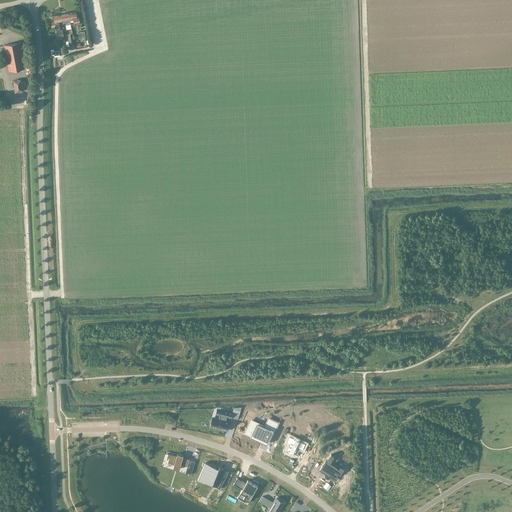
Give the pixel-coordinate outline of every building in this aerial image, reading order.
[(69,13),(70,21),(74,20),(74,24),(80,23),(78,14),(77,14),(76,12),(69,13)] [(70,21),(69,13),(61,14),(62,21),(63,24),(65,23),(66,25),(71,24),(70,21)] [(59,21),(62,21),(61,14),(54,16),(55,21),(52,21),(53,25),(55,25),(58,37),(64,36),(62,29),(60,30),(59,21)] [(9,71),(25,68),(21,42),(4,45),(9,71)] [(15,93),(23,91),(22,79),(13,80),(15,93)] [(214,418),(212,427),(226,430),(228,421),(226,421),(227,417),(231,418),(232,412),(220,409),(220,410),(220,412),(219,413),(220,413),(219,414),(219,415),(220,415),(219,419),(214,418)] [(279,423),(269,419),(264,429),(257,425),(258,423),(252,421),(248,427),(249,428),(246,435),(250,436),(250,435),(263,441),(265,437),(271,440),(279,423)] [(303,450),(305,444),(289,436),(287,442),(290,444),(286,451),(287,451),(287,450),(288,451),(295,454),(298,448),(303,450)] [(168,454),(167,458),(169,458),(168,463),(174,465),(173,467),(179,469),(181,464),(187,466),(190,459),(183,457),(183,455),(177,454),(177,455),(167,453),(167,454),(168,454)] [(328,476),(334,480),(338,474),(339,474),(343,469),(339,467),(338,468),(334,465),(338,459),(331,454),(321,469),(326,472),(325,475),(326,473),(329,475),(328,476)] [(219,489),(220,489),(226,477),(220,475),(222,469),(223,470),(223,469),(218,467),(218,469),(216,468),(216,467),(205,462),(198,480),(205,482),(207,478),(213,480),(213,482),(221,485),(219,489)] [(242,481),(239,487),(242,489),(240,492),(245,495),(243,498),(249,501),(257,486),(247,480),(246,483),(242,481)] [(270,502),(268,506),(270,507),(269,510),(272,511),(275,511),(277,509),(280,511),(284,503),(276,498),(273,503),(270,502)]
